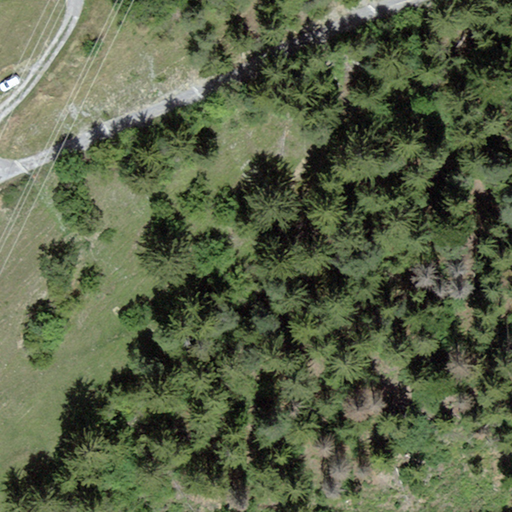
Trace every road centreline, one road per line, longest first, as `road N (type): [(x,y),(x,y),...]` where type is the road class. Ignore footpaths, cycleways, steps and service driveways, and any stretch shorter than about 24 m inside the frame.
road 1 (track): [(0,175),(408,0)]
road 2 (track): [(62,0),(51,34),(0,106)]
